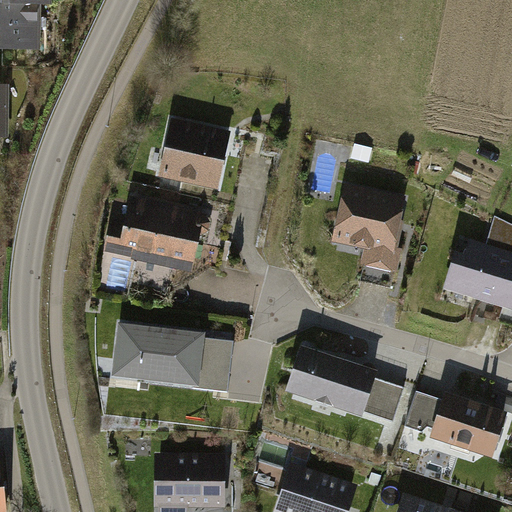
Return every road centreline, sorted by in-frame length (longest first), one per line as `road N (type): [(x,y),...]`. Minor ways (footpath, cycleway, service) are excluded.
road 1 (tertiary): [(54,511),(22,337),(30,238),(44,177),(121,0)]
road 2 (residential): [(279,305),(511,375)]
